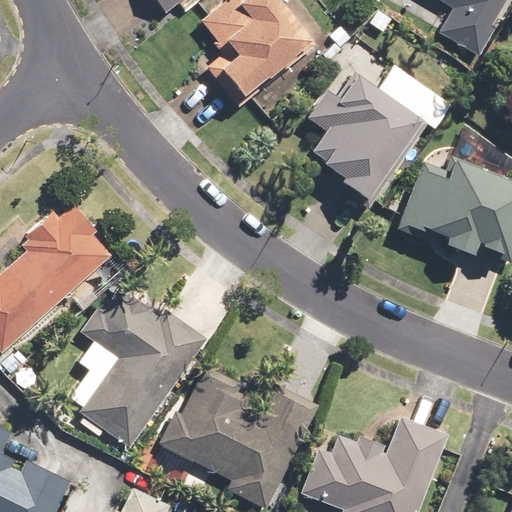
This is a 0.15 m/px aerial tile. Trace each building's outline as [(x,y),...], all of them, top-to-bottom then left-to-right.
[(152,0),(162,13),(177,0),(152,0)] [(202,65),(234,106),(313,42),(279,0),(220,0),(196,19),(221,50),(202,65)] [(476,56),(508,0),(438,0),(450,6),(435,32),(476,56)] [(431,129),(449,104),(391,63),(374,87),(350,71),(334,93),(324,86),(305,114),(322,125),(305,148),(321,159),(318,163),(331,171),(324,180),(365,209),(424,124),(431,129)] [(420,161),(392,227),(430,243),(432,239),(470,255),(475,242),(511,257),(511,256),(511,177),(448,152),(441,170),(420,161)] [(0,351),(113,251),(69,202),(54,215),(50,210),(20,237),(26,244),(0,266),(0,351)] [(61,400),(126,447),(205,337),(164,307),(159,314),(111,280),(75,330),(89,339),(73,361),(83,368),(61,400)] [(221,488),(262,508),(316,402),(270,378),(262,393),(201,361),(176,409),(173,407),(154,442),(226,479),(221,488)] [(414,511),(446,433),(396,413),(382,449),(336,431),(328,452),(314,447),(297,492),(338,508),(336,511),(414,511)] [(0,511),(54,511),(70,481),(0,446),(8,430),(0,426),(0,511)] [(70,511),(64,509),(62,511),(162,511),(166,504),(129,485),(116,510),(111,508),(108,511),(70,511)]
